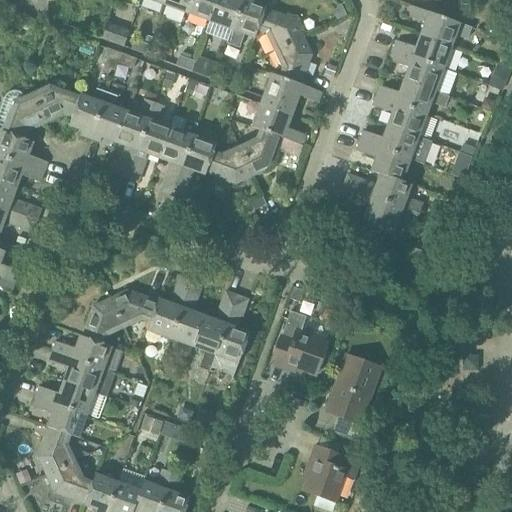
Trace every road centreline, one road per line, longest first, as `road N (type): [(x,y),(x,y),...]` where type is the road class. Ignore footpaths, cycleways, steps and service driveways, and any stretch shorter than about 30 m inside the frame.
road 1 (residential): [(0,396),(75,194),(248,264),(284,269),(371,0)]
road 2 (residential): [(254,376),(301,394),(268,466),(229,453)]
